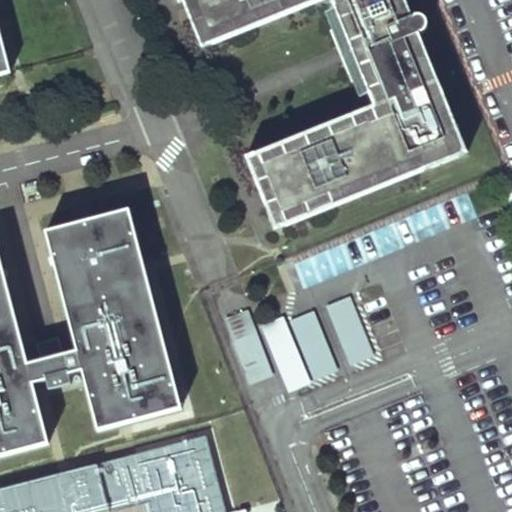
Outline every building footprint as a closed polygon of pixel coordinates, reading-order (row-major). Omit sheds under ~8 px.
[(178,0),(181,6),(186,4),(195,25),(195,41),(201,54),(210,50),(209,46),(323,0),(327,0),(328,3),(342,39),(340,40),(339,40),(339,41),(338,42),(338,43),(338,44),(338,45),(350,73),(349,73),(350,74),(351,74),(351,75),(352,75),(353,75),(354,75),(357,74),(371,111),(373,115),(255,162),(253,158),(244,162),(249,175),(260,187),(268,208),(263,210),(273,236),(283,232),(281,228),(421,172),(422,176),(466,159),(437,85),(432,87),(414,41),(418,39),(420,38),(421,38),(422,37),(423,36),(424,35),(425,34),(425,33),(426,32),(426,30),(426,29),(425,27),(425,26),(424,25),(423,24),(423,23),(422,22),(420,22),(419,21),(417,21),(415,21),(413,22),(411,22),(407,24),(397,0),(178,0)] [(327,0),(323,0),(209,46),(210,50),(328,3),(327,0)] [(411,22),(402,0),(397,0),(407,24),(411,22)] [(186,4),(181,6),(195,41),(195,25),(186,4)] [(437,85),(418,39),(414,41),(432,87),(437,85)] [(0,79),(8,78),(0,46),(0,79)] [(371,111),(253,158),(255,162),(373,115),(371,111)] [(421,172),(281,228),(283,232),(422,176),(421,172)] [(249,175),(263,210),(268,208),(260,187),(249,175)] [(182,410),(129,210),(45,232),(77,352),(63,355),(61,348),(39,354),(41,361),(28,364),(0,259),(0,457),(49,444),(33,385),(46,382),(49,391),(71,385),(69,376),(82,372),(97,432),(182,410)] [(425,217),(293,256),(300,281),(433,241),(425,217)] [(331,306),(346,368),(371,362),(356,300),(331,306)] [(249,387),(274,378),(250,311),(225,320),(249,387)] [(263,330),(288,395),(339,375),(314,311),(263,330)] [(225,511),(205,436),(94,466),(106,511),(117,511),(147,504),(149,511),(225,511)] [(105,511),(94,466),(0,488),(0,511),(105,511)]
